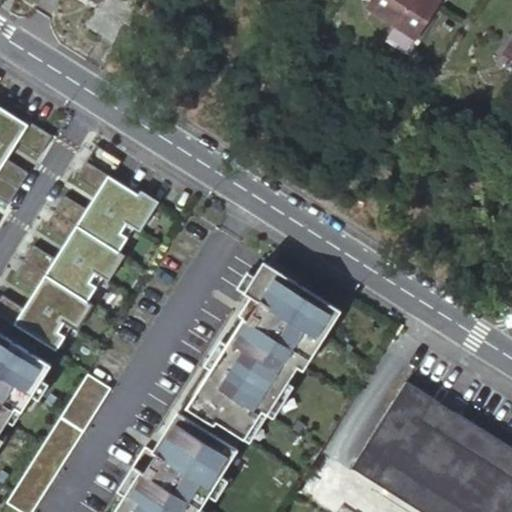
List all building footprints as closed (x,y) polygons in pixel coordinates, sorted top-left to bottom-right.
[(437,4),(429,0),(369,0),(365,7),(413,39),(437,4)] [(511,39),(503,53),(511,59),(511,39)] [(0,195),(7,200),(27,170),(4,155),(16,136),(39,151),(50,133),(24,117),(22,119),(0,105),(0,195)] [(0,290),(0,291),(0,313),(12,321),(13,320),(54,346),(69,322),(75,326),(91,300),(85,297),(100,273),(106,277),(123,251),(117,247),(132,223),(138,227),(156,199),(140,189),(137,192),(110,175),(120,158),(95,142),(75,174),(96,188),(85,206),(63,192),(43,224),(65,238),(54,255),(32,241),(12,273),(34,286),(23,305),(0,290)] [(327,313),(292,369),(298,372),(335,313),(259,265),(240,295),(247,299),(264,273),(327,313)] [(292,369),(327,313),(264,273),(247,299),(234,319),(239,322),(224,347),(207,372),(191,399),(198,403),(190,415),(208,426),(211,423),(238,440),(256,412),(262,416),(281,385),(292,369)] [(0,433),(17,406),(22,409),(51,363),(8,336),(5,339),(0,336),(0,433)] [(207,372),(224,347),(217,343),(200,368),(207,372)] [(24,511),(26,511),(107,385),(84,371),(3,499),(24,511)] [(348,465),(384,488),(429,399),(402,382),(348,465)] [(281,385),(262,416),(267,419),(287,388),(281,385)] [(198,403),(191,399),(183,410),(190,415),(198,403)] [(511,511),(511,450),(429,399),(384,488),(422,511),(511,511)] [(256,412),(238,440),(244,444),(262,416),(256,412)] [(173,414),(148,453),(151,455),(176,416),(173,414)] [(214,480),(232,451),(176,416),(151,455),(148,453),(139,448),(127,468),(135,473),(119,498),(109,511),(193,511),(202,498),(214,480)] [(135,473),(127,468),(111,492),(119,498),(135,473)] [(214,480),(202,498),(209,502),(221,484),(214,480)]
